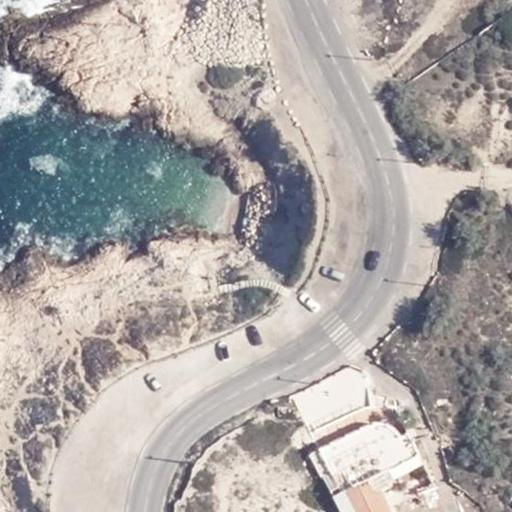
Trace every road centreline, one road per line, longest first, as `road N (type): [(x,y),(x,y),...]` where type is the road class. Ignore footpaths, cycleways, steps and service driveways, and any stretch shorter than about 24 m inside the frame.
road 1 (tertiary): [(143,511),(154,466),(183,427),(338,332),(373,293),(389,253),(389,180),(304,0)]
road 2 (track): [(389,180),(511,177)]
